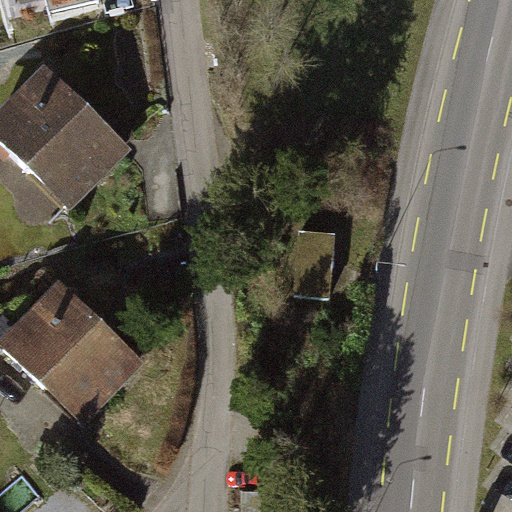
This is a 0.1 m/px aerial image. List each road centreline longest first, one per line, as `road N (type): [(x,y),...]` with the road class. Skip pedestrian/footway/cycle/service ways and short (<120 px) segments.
road 1 (tertiary): [(506,0),(441,292),(416,511)]
road 2 (residential): [(212,511),(217,369),(186,0)]
